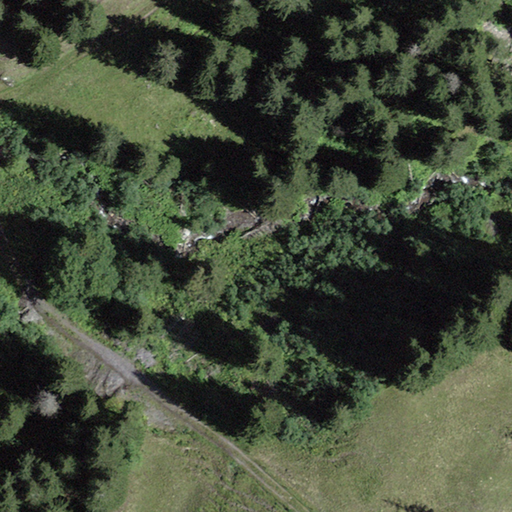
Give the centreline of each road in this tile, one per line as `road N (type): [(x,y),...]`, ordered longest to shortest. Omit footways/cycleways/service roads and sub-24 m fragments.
road 1 (track): [(296,511),(44,309),(0,238)]
road 2 (track): [(0,97),(121,31),(155,0)]
